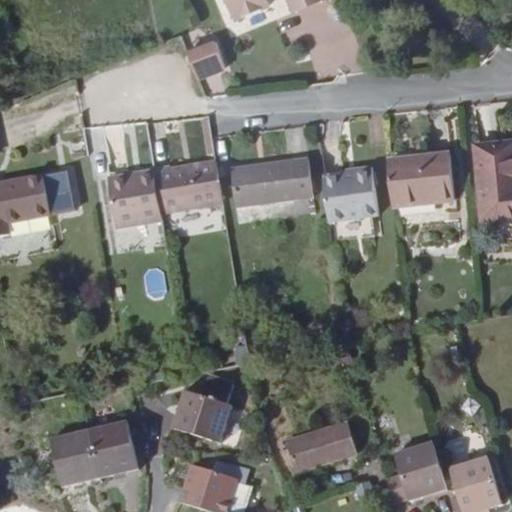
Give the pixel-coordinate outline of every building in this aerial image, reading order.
[(234,0),(242,19),(275,7),(287,3),(293,1),(292,0),(234,0)] [(188,49),(194,79),(224,73),(217,42),(188,49)] [(511,197),(511,112),(472,115),(479,200),(511,197)] [(387,130),(391,175),(449,171),(444,121),(424,122),(424,127),(387,130)] [(353,146),(341,147),(323,149),(330,211),(371,207),(369,185),(377,184),(372,137),(352,139),(353,146)] [(223,197),(216,155),(169,162),(169,159),(155,161),(156,166),(163,206),(223,197)] [(255,170),(260,202),(313,196),(309,156),(269,161),(270,168),(255,170)] [(254,162),(255,170),(270,168),(269,161),(254,162)] [(232,164),(233,172),(255,170),(254,162),(232,164)] [(117,220),(164,213),(163,206),(156,166),(109,173),(117,220)] [(238,204),(260,202),(255,170),(233,172),(238,204)] [(5,181),(12,219),(20,217),(52,212),(46,175),(5,180),(5,181)] [(5,181),(0,182),(0,236),(23,231),(21,220),(20,217),(12,219),(5,181)] [(234,402),(188,388),(176,424),(222,439),(234,402)] [(88,426),(99,474),(137,466),(126,417),(88,426)] [(335,425),(343,457),(352,454),(343,423),(335,425)] [(343,457),(335,425),(280,441),(290,473),(343,457)] [(61,483),(99,474),(88,426),(50,435),(61,483)] [(372,448),(384,494),(399,491),(400,494),(439,486),(429,436),(372,448)] [(452,483),(456,511),(475,511),(492,509),(483,459),(448,466),(452,483)] [(218,511),(227,511),(237,479),(238,476),(194,463),(186,485),(181,500),(207,508),(218,511)] [(237,479),(227,511),(239,511),(249,483),(237,479)]
